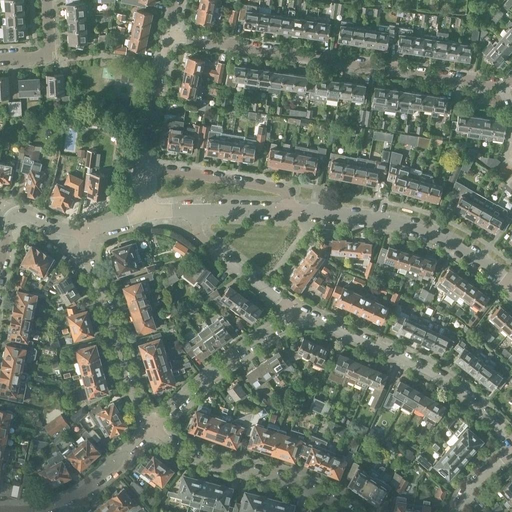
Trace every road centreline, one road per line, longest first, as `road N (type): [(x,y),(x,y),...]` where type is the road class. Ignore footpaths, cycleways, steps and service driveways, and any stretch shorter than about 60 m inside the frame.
road 1 (residential): [(167,35),(511,83)]
road 2 (residential): [(511,445),(434,375),(294,312)]
road 3 (residential): [(510,284),(426,233),(295,213)]
road 4 (residential): [(350,511),(304,485),(190,456),(152,426)]
road 5 (residential): [(152,426),(123,372),(85,258),(84,231)]
road 6 (residential): [(152,426),(294,312)]
road 7 (residential): [(0,511),(46,509),(77,495),(152,426)]
road 8 (residential): [(142,169),(286,192),(295,213)]
road 9 (residential): [(294,312),(201,239),(192,211)]
road 10 (residential): [(142,169),(167,35)]
